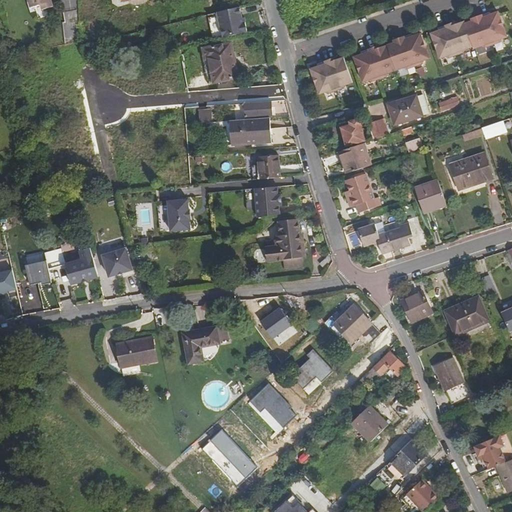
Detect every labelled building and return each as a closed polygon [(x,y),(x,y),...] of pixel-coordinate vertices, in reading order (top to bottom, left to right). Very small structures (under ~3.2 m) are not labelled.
[(26,0),(29,8),(40,5),(41,10),(52,8),(49,0),(26,0)] [(40,5),(29,8),(27,9),(28,13),(41,10),(40,5)] [(241,19),(238,8),(216,13),(217,17),(222,39),(246,34),(244,24),(242,24),(241,19)] [(507,37),(498,12),(494,14),(490,15),(489,13),(471,19),(472,22),(469,23),(465,24),(464,22),(460,24),(457,25),(456,22),(438,29),(439,31),(436,33),(431,34),(441,59),(446,57),(449,59),(464,53),(466,50),(473,47),(474,49),(482,46),(485,48),(500,42),(502,39),(507,37)] [(217,17),(207,19),(212,41),(222,39),(217,17)] [(359,57),(355,59),(365,84),(370,82),(373,83),(388,78),(389,75),(405,69),(408,70),(423,65),(425,61),(430,59),(421,34),(416,36),(413,37),(412,35),(394,42),(395,44),(392,45),(385,48),(381,49),(380,47),(362,54),(363,56),(359,57)] [(231,43),(202,49),(204,60),(208,60),(213,84),(238,79),(231,43)] [(207,85),(213,84),(208,60),(204,60),(202,49),(199,49),(207,85)] [(347,90),(355,87),(346,62),(343,64),(339,65),(338,63),(320,69),(321,72),(317,73),(313,75),(322,100),(328,98),(331,99),(346,93),(347,90)] [(416,96),(388,105),(392,117),(395,126),(423,117),(416,96)] [(443,112),(462,104),(458,96),(439,104),(443,112)] [(271,101),(247,103),(247,107),(253,107),(254,118),(271,117),(271,101)] [(197,114),(198,124),(210,123),(209,113),(197,114)] [(268,119),(228,122),(230,145),(251,143),(251,139),(258,139),(258,143),(270,142),(268,119)] [(359,119),(340,124),(346,146),(365,140),(359,119)] [(376,122),(369,124),(373,140),(381,138),(376,122)] [(482,128),(484,134),(501,128),(498,122),(482,128)] [(411,127),(401,131),(403,136),(413,132),(411,127)] [(482,128),(462,135),(464,141),(484,134),(482,128)] [(405,154),(419,150),(416,142),(403,147),(405,154)] [(346,174),(371,166),(364,143),(339,152),(346,174)] [(484,152),(450,164),(459,189),(493,178),(484,152)] [(258,157),(260,180),(280,178),(279,155),(258,157)] [(395,163),(383,167),(384,172),(390,170),(391,175),(398,173),(395,163)] [(348,199),(350,207),(356,205),(358,213),(381,206),(378,197),(374,199),(365,174),(346,180),(352,198),(348,199)] [(447,205),(438,180),(415,188),(424,213),(447,205)] [(261,217),(284,215),(283,205),(285,205),(284,195),(282,195),(281,186),(258,189),(260,209),(261,217)] [(250,210),(260,209),(258,189),(248,190),(250,210)] [(188,211),(187,200),(167,202),(171,232),(190,230),(189,219),(191,219),(190,211),(188,211)] [(139,229),(152,229),(151,204),(138,204),(139,229)] [(267,262),(283,260),(302,258),(305,257),(303,241),(300,241),(297,221),(279,223),(280,236),(276,236),(277,246),(265,248),(267,262)] [(386,233),(392,252),(411,245),(408,237),(413,236),(409,223),(400,226),(400,228),(386,233)] [(392,252),(386,233),(379,236),(375,225),(358,231),(364,248),(378,243),(382,255),(392,252)] [(136,272),(131,247),(118,249),(116,240),(103,243),(109,277),(136,272)] [(152,261),(150,244),(142,245),(144,262),(152,261)] [(81,250),(82,261),(67,263),(70,285),(101,281),(97,248),(81,250)] [(26,264),(44,262),(43,254),(25,256),(26,264)] [(303,267),(302,258),(283,260),(285,269),(303,267)] [(30,287),(53,282),(48,261),(25,266),(30,287)] [(0,295),(20,291),(15,270),(0,272),(0,295)] [(490,276),(481,280),(488,297),(497,294),(490,276)] [(423,291),(402,301),(413,323),(433,313),(423,291)] [(446,311),(457,335),(485,323),(489,321),(479,297),(446,311)] [(281,306),(262,323),(278,341),(297,323),(281,306)] [(381,333),(371,322),(370,324),(354,308),(336,325),(352,342),(362,333),(365,337),(371,343),(381,333)] [(216,328),(184,334),(190,364),(204,361),(201,347),(220,344),(216,328)] [(118,344),(121,358),(129,366),(140,364),(158,361),(154,337),(118,344)] [(406,368),(390,352),(374,368),(377,371),(382,375),(390,367),(399,375),(406,368)] [(454,357),(434,366),(446,391),(465,383),(454,357)] [(129,366),(121,358),(123,368),(124,368),(129,366)] [(374,368),(351,390),(355,393),(377,371),(374,368)] [(370,405),(353,423),(371,442),(389,425),(370,405)] [(406,434),(389,452),(395,458),(412,440),(406,434)] [(413,439),(412,440),(395,458),(391,462),(406,476),(428,454),(413,439)] [(474,463),(479,474),(495,467),(491,456),(474,463)] [(511,460),(497,467),(501,476),(505,486),(508,494),(511,492),(511,460)] [(423,480),(408,494),(424,511),(439,498),(423,480)] [(313,511),(295,494),(277,511),(313,511)]
